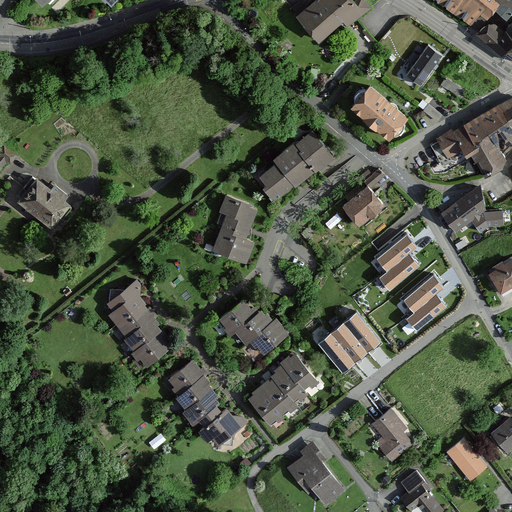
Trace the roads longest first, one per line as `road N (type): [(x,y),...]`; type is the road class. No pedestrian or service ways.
road 1 (residential): [(478,299),(278,451)]
road 2 (residential): [(220,0),(284,76),(369,152)]
road 3 (tertiary): [(179,0),(84,33),(0,40)]
road 4 (residential): [(383,161),(427,208),(478,299)]
road 5 (residential): [(280,225),(310,259),(307,281),(286,290),(266,276),(276,231)]
road 6 (residential): [(383,161),(511,88)]
road 7 (tertiary): [(511,75),(402,0)]
